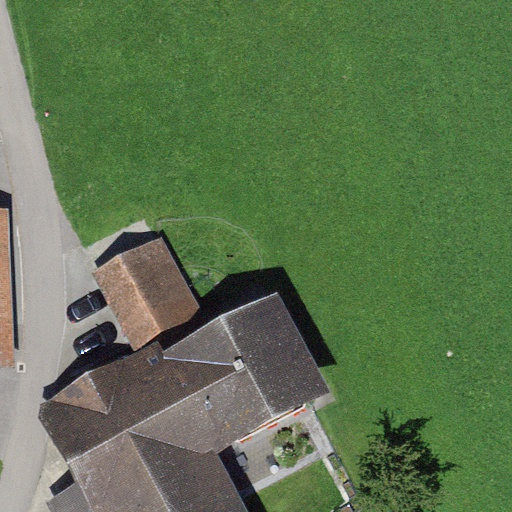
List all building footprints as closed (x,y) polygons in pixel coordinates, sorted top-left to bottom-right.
[(0,211),(0,369),(18,369),(12,211),(0,211)] [(163,239),(94,276),(136,358),(155,348),(161,358),(212,332),(163,239)] [(212,332),(161,358),(214,459),(332,397),(277,299),(212,332)] [(136,358),(33,412),(73,490),(85,511),(242,511),(214,459),(161,358),(155,348),(136,358)] [(50,511),(85,511),(73,490),(47,506),(50,511)]
